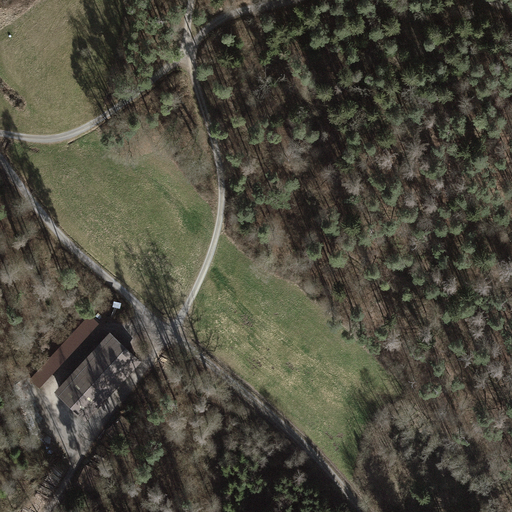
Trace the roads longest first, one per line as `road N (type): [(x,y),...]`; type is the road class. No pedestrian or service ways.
road 1 (track): [(367,511),(287,424),(67,244),(0,159)]
road 2 (track): [(175,332),(209,262),(223,210),(223,169),(187,48),(194,0)]
road 3 (track): [(0,133),(62,137),(97,119),(220,20),(271,0)]
road 4 (track): [(175,332),(46,511)]
